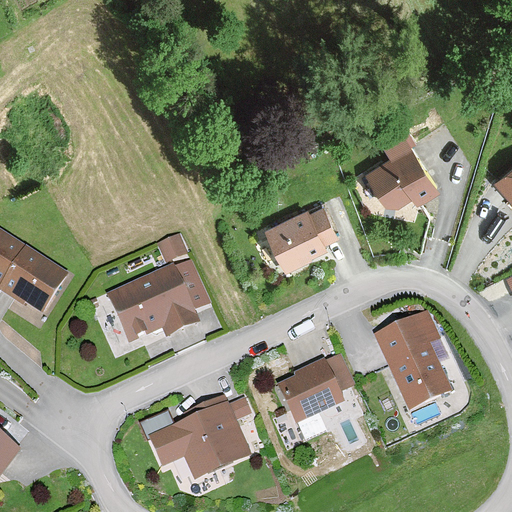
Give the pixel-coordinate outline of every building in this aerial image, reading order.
[(413,142),(370,170),(388,197),(399,201),(406,195),(415,189),(419,195),(439,182),(413,142)] [(511,166),(498,179),(511,195),(511,166)] [(306,205),(266,224),(285,264),(309,251),(325,243),(323,238),(336,231),(322,203),(308,211),(306,205)] [(66,273),(0,231),(0,286),(15,296),(17,293),(27,299),(43,309),(66,273)] [(179,234),(161,242),(168,258),(186,249),(179,234)] [(171,269),(109,298),(130,342),(145,334),(152,330),(151,327),(162,322),(169,336),(198,322),(171,269)] [(412,319),(378,334),(412,409),(452,390),(435,355),(429,342),(424,344),(412,319)] [(341,357),(326,364),(338,390),(353,383),(341,357)] [(326,364),(324,361),(314,366),(309,368),(310,372),(281,385),(298,421),(343,400),(338,390),(326,364)] [(227,406),(224,399),(205,407),(195,412),(198,419),(191,422),(177,428),(197,474),(247,452),(233,420),(227,406)] [(242,399),(227,406),(233,420),(248,414),(242,399)] [(195,412),(188,415),(191,422),(198,419),(195,412)] [(141,425),(146,437),(175,426),(170,413),(141,425)] [(8,441),(0,434),(0,471),(17,448),(8,441)]
